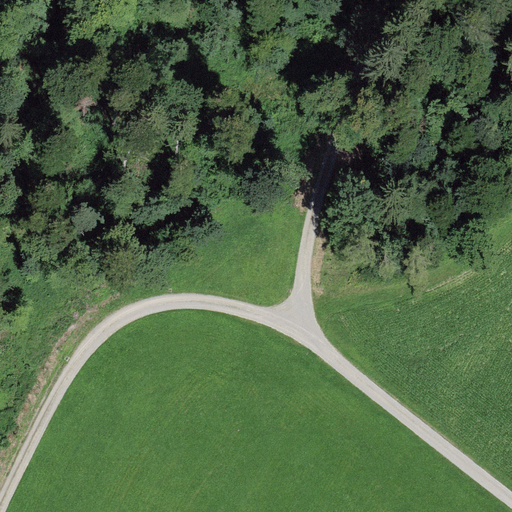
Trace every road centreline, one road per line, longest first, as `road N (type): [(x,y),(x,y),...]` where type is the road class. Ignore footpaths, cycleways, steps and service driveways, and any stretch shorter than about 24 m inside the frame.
road 1 (track): [(0,509),(88,347),(135,312),(220,305),(299,328)]
road 2 (track): [(384,0),(306,249),(299,328)]
road 3 (track): [(299,328),(511,508)]
